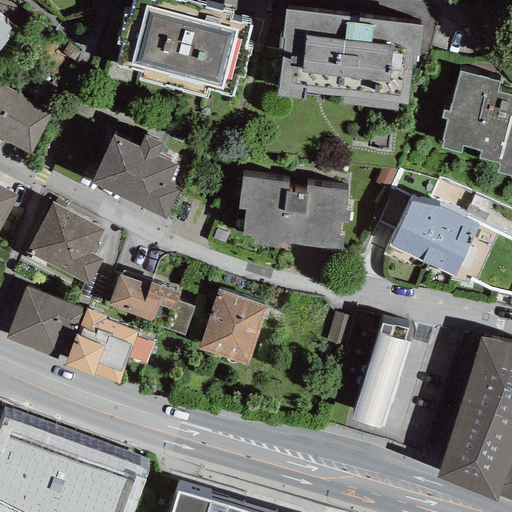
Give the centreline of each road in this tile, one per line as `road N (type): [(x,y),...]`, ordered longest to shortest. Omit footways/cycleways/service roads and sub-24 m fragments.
road 1 (residential): [(42,176),(130,222),(265,273),(511,326)]
road 2 (primary): [(471,511),(178,426),(0,362)]
road 3 (residential): [(511,66),(470,26),(416,6),(357,0)]
